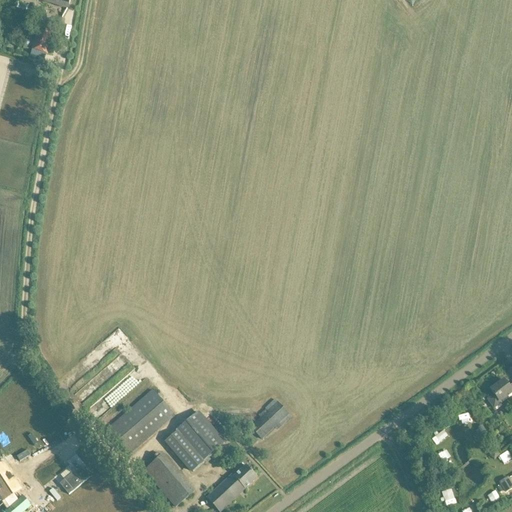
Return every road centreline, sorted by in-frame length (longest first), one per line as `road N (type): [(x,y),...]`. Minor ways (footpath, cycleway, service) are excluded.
road 1 (unclassified): [(160,511),(44,376),(26,341),(31,217),(58,83)]
road 2 (unclassified): [(273,511),(511,337)]
